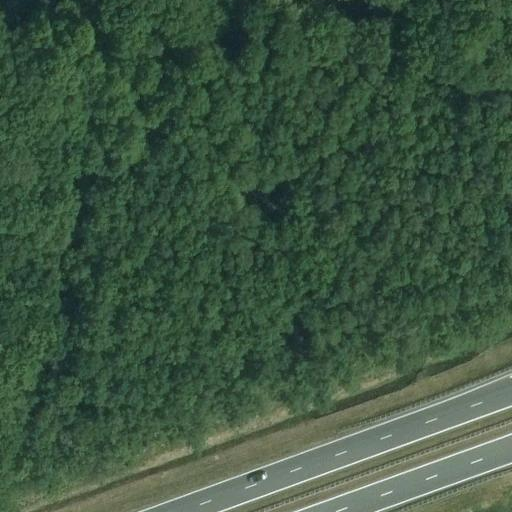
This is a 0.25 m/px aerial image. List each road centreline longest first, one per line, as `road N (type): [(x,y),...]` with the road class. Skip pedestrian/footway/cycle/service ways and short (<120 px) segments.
road 1 (trunk): [(511,393),(184,511)]
road 2 (trunk): [(339,511),(511,449)]
